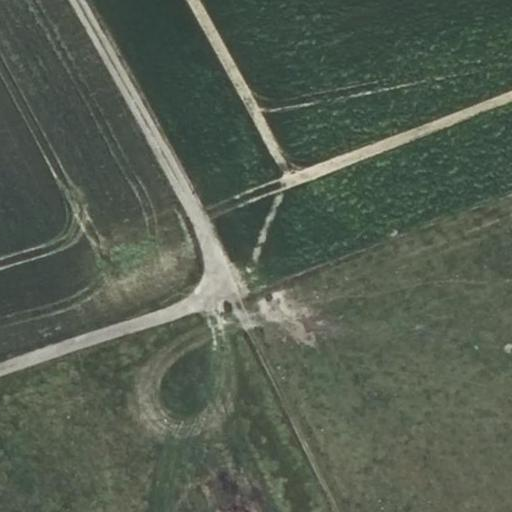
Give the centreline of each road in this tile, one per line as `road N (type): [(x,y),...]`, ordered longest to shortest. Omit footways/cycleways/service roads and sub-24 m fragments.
road 1 (track): [(0,364),(191,300),(209,284),(211,260),(188,208),(70,0)]
road 2 (track): [(337,511),(211,260)]
